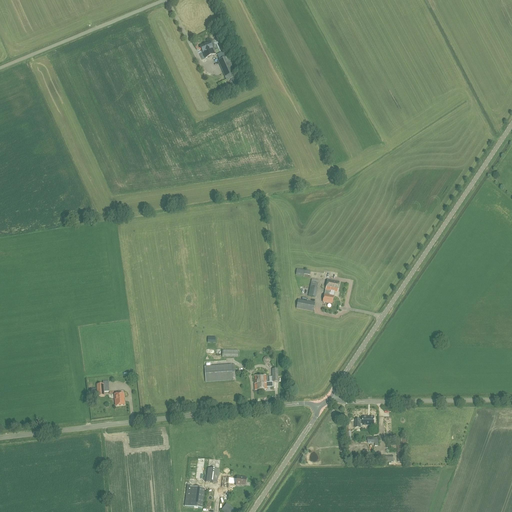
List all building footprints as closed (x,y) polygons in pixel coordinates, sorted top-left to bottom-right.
[(202,53),(203,53),(205,58),(215,54),(212,48),(210,43),(200,47),(202,53)] [(236,77),(228,57),(219,61),(228,81),(236,77)] [(317,296),(318,280),(311,279),(310,296),(317,296)] [(324,294),(323,302),(332,304),(334,292),(338,292),(340,282),(328,280),(326,290),(330,291),(330,293),(330,292),(325,291),(324,294)] [(296,309),(313,312),(315,303),(298,300),(296,309)] [(233,380),(232,378),(235,377),(235,368),(232,368),(232,365),(204,367),(205,382),(233,380)] [(255,391),(267,390),(266,384),(266,375),(254,376),(255,384),(254,384),(255,391)] [(114,394),(115,406),(124,405),(123,393),(114,394)] [(375,417),(363,417),(363,421),(360,421),(360,420),(355,420),(355,428),(360,428),(360,425),(363,425),(374,425),(375,417)] [(406,462),(405,438),(397,438),(398,462),(406,462)] [(206,482),(218,484),(218,482),(221,483),(221,478),(218,478),(219,470),(208,469),(206,482)] [(239,485),(245,486),(246,478),(237,477),(236,485),(239,486),(239,485)] [(202,509),(205,489),(193,487),(193,485),(188,485),(185,507),(202,509)] [(208,500),(214,501),(215,490),(211,489),(211,495),(206,494),(206,498),(209,498),(208,500)]
